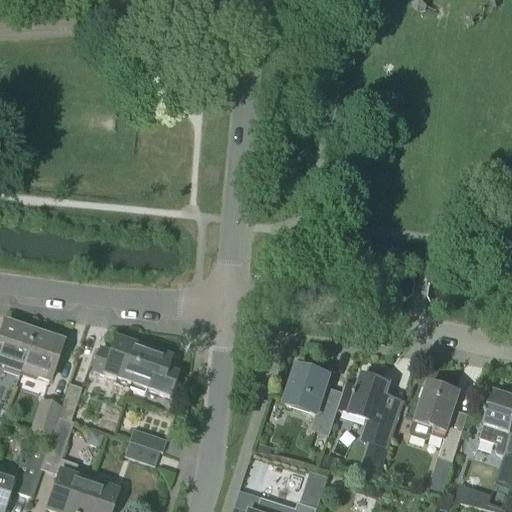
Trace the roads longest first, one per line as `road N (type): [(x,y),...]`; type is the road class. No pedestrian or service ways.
road 1 (unclassified): [(228,298),(254,0)]
road 2 (unclassified): [(511,349),(228,298)]
road 3 (residential): [(228,298),(100,301),(0,288)]
road 4 (residential): [(200,511),(222,409),(228,298)]
